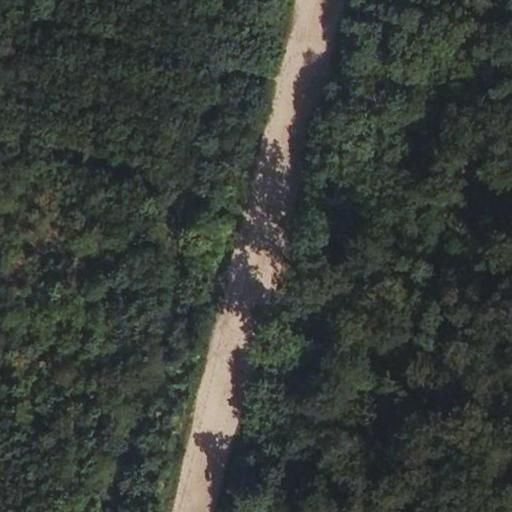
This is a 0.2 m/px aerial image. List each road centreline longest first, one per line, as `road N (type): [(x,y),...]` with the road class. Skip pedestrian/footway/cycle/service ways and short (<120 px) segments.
road 1 (unknown): [(303,89),(199,511)]
road 2 (track): [(303,89),(0,5)]
road 3 (unknown): [(511,67),(303,89)]
